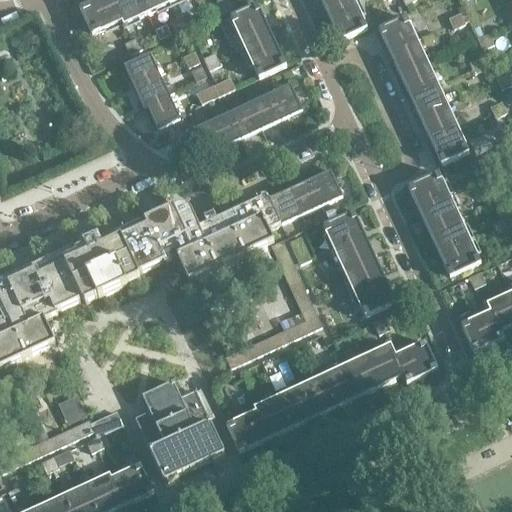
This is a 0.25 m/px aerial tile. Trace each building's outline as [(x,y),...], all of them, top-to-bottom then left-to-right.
[(124,24),(112,0),(102,0),(80,11),(93,38),(124,24)] [(148,17),(139,0),(112,0),(124,24),(125,27),(148,17)] [(170,7),(166,0),(139,0),(148,17),(170,7)] [(235,10),(230,0),(225,0),(223,1),(229,13),(235,10)] [(353,1),(353,0),(319,0),(326,13),(353,1)] [(417,3),(415,0),(405,0),(403,2),(406,8),(417,3)] [(229,13),(223,1),(217,4),(223,15),(229,13)] [(368,32),(353,1),(326,13),(340,44),(368,32)] [(273,38),(258,8),(231,20),(245,51),(273,38)] [(463,22),(463,21),(461,16),(449,21),(452,27),(463,22)] [(189,31),(183,20),(177,22),(183,34),(189,31)] [(417,43),(406,20),(379,33),(390,56),(417,43)] [(183,34),(177,22),(172,25),(177,37),(183,34)] [(466,27),(463,22),(452,27),(455,33),(466,27)] [(492,42),(490,37),(478,42),(481,48),(492,42)] [(287,69),(273,38),(245,51),(260,82),(287,69)] [(143,53),(137,41),(131,44),(137,55),(143,53)] [(495,48),(492,42),(481,48),(483,54),(495,48)] [(427,65),(417,43),(390,56),(400,78),(427,65)] [(137,55),(131,44),(126,46),(131,58),(137,55)] [(198,61),(196,55),(184,60),(187,66),(198,61)] [(160,78),(150,57),(125,69),(134,90),(160,78)] [(219,64),(216,58),(204,63),(207,69),(219,64)] [(484,66),(482,60),(470,66),(473,72),(484,66)] [(201,66),(198,61),(187,66),(189,72),(201,66)] [(221,69),(219,64),(207,69),(210,75),(221,69)] [(438,88),(427,65),(400,78),(410,100),(438,88)] [(487,72),(484,66),(473,72),(475,77),(487,72)] [(511,82),(510,81),(508,76),(496,82),(499,88),(511,82)] [(169,99),(160,78),(134,90),(144,111),(148,110),(147,109),(169,99)] [(236,93),(231,81),(224,84),(229,96),(236,93)] [(511,88),(511,84),(511,82),(499,88),(502,93),(511,88)] [(229,96),(224,84),(217,87),(222,99),(229,96)] [(222,99),(217,87),(210,90),(216,102),(222,99)] [(303,114),(291,88),(271,98),(283,123),(303,114)] [(448,110),(438,88),(410,100),(421,123),(448,110)] [(216,102),(210,90),(204,94),(209,105),(216,102)] [(209,105),(204,94),(197,97),(202,108),(209,105)] [(283,123),(271,98),(250,107),(262,133),(283,123)] [(180,123),(169,99),(147,109),(148,110),(159,133),(180,123)] [(505,111),(502,105),(491,110),(493,116),(505,111)] [(262,133),(250,107),(230,117),(242,142),(262,133)] [(459,132),(448,110),(421,123),(431,145),(459,132)] [(508,117),(506,114),(505,111),(493,116),(496,122),(508,117)] [(242,142),(230,117),(210,126),(220,148),(219,148),(221,152),(242,142)] [(220,148),(210,126),(186,137),(196,159),(219,148),(220,148)] [(469,155),(459,132),(431,145),(442,168),(469,155)] [(343,200),(331,174),(310,184),(322,210),(343,200)] [(450,199),(439,176),(408,190),(419,213),(450,199)] [(486,182),(483,176),(471,181),(474,187),(486,182)] [(489,188),(486,182),(474,187),(477,193),(489,188)] [(322,210),(310,184),(290,193),(302,219),(322,210)] [(302,219),(290,193),(270,202),(282,228),(302,219)] [(275,245),(269,234),(282,228),(270,202),(269,203),(269,202),(267,200),(266,199),(265,199),(264,199),(263,200),(262,200),(262,201),(261,201),(261,202),(262,203),(200,231),(192,213),(192,212),(188,209),(185,208),(180,208),(176,210),(174,211),(174,210),(145,223),(145,224),(164,266),(165,267),(179,261),(189,285),(275,245)] [(460,221),(450,199),(419,213),(429,235),(460,221)] [(365,238),(354,215),(323,229),(334,252),(365,238)] [(471,244),(460,221),(429,235),(440,258),(471,244)] [(507,227),(504,221),(492,226),(495,232),(507,227)] [(139,277),(164,266),(145,224),(143,225),(98,246),(96,246),(86,250),(86,252),(40,273),(38,274),(58,315),(83,304),(84,306),(86,306),(98,301),(98,302),(99,301),(99,302),(127,289),(127,288),(128,288),(127,288),(130,287),(130,286),(139,282),(140,279),(139,277)] [(509,233),(507,227),(495,232),(498,238),(509,233)] [(376,260),(365,238),(334,252),(344,275),(376,260)] [(312,263),(302,240),(290,245),(301,268),(312,263)] [(231,373),(323,330),(283,244),(272,250),(306,324),(226,361),(231,373)] [(481,267),(471,244),(440,258),(450,281),(481,267)] [(386,283),(376,260),(344,275),(355,297),(386,283)] [(56,346),(45,323),(52,320),(58,317),(58,315),(38,274),(37,273),(8,287),(9,287),(7,288),(7,289),(3,290),(0,294),(0,293),(0,303),(8,320),(0,323),(0,372),(56,347),(55,346),(56,346)] [(486,287),(481,275),(475,278),(481,290),(486,287)] [(481,290),(475,278),(469,281),(475,292),(481,290)] [(397,306),(386,283),(355,297),(366,320),(397,306)] [(511,329),(511,298),(511,297),(488,308),(492,315),(501,335),(502,334),(511,329)] [(505,342),(502,334),(501,335),(492,315),(461,329),(474,356),(505,342)] [(391,332),(385,320),(379,323),(385,335),(391,332)] [(385,335),(379,323),(373,326),(378,338),(385,335)] [(439,372),(426,345),(396,359),(405,379),(404,380),(407,387),(439,372)] [(405,379),(396,359),(391,348),(368,359),(383,390),(404,380),(405,379)] [(383,390),(368,359),(346,369),(360,400),(383,390)] [(360,400),(346,369),(323,379),(338,410),(360,400)] [(338,410),(323,379),(301,390),(315,421),(338,410)] [(236,390),(232,381),(221,386),(225,395),(236,390)] [(227,461),(211,427),(196,395),(181,401),(174,385),(174,386),(173,385),(143,399),(143,400),(151,416),(136,423),(151,455),(166,489),(180,483),(178,480),(213,464),(214,467),(227,461)] [(315,421),(301,390),(278,400),(293,431),(315,421)] [(70,426),(90,417),(80,396),(60,405),(70,426)] [(293,431),(278,400),(255,411),(257,415),(257,414),(270,442),(293,431)] [(257,414),(257,415),(227,429),(239,456),(270,442),(257,414)] [(124,429),(118,415),(91,427),(95,435),(97,440),(99,439),(100,440),(124,429)] [(9,461),(0,440),(0,471),(3,478),(95,435),(91,427),(90,424),(9,461)] [(105,451),(100,440),(99,439),(97,440),(93,442),(98,454),(105,451)] [(98,454),(93,442),(86,445),(92,457),(98,454)] [(59,468),(76,461),(72,452),(55,459),(59,468)] [(59,472),(54,460),(48,463),(53,475),(59,472)] [(53,475),(48,463),(41,466),(47,478),(53,475)] [(155,495),(142,468),(111,482),(124,510),(155,495)] [(118,511),(124,510),(111,482),(110,479),(87,489),(97,511),(118,511)] [(97,511),(87,489),(65,499),(70,511),(97,511)] [(70,511),(65,499),(42,510),(43,511),(70,511)]
